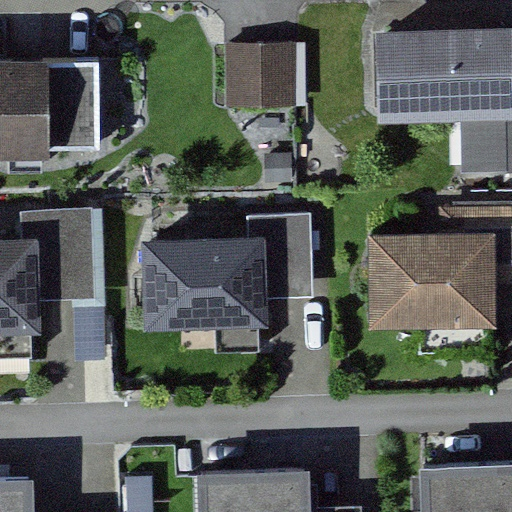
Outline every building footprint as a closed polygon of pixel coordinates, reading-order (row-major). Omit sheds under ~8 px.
[(511,26),(387,34),(393,129),(511,122),(511,26)] [(312,49),(245,54),(249,113),(316,108),(312,49)] [(65,59),(0,60),(0,157),(67,156),(65,59)] [(471,234),(378,239),(383,331),(497,325),(495,290),(511,288),(511,210),(470,213),(471,234)] [(273,242),(151,247),(154,329),(275,324),(273,242)] [(45,244),(0,245),(0,340),(48,339),(45,244)] [(511,511),(511,463),(428,469),(430,511),(511,511)] [(309,511),(307,466),(210,472),(211,511),(309,511)] [(38,511),(39,477),(0,476),(0,511),(38,511)]
